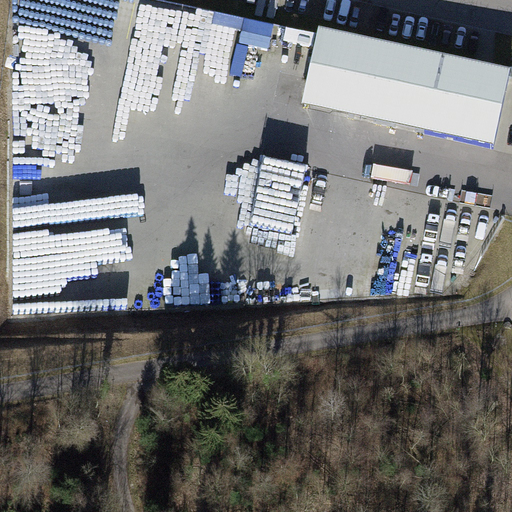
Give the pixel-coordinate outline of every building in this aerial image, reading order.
[(267,22),(262,48),(273,50),(278,24),(267,22)] [(495,152),(511,76),(316,36),(300,112),(450,143),(495,152)] [(57,235),(164,232),(163,195),(65,198),(64,180),(89,180),(88,156),(72,157),(72,144),(18,145),(20,215),(26,215),(26,226),(42,226),(43,250),(57,250),(57,235)] [(316,162),(268,161),(267,247),(315,248),(316,162)] [(26,250),(31,250),(30,241),(17,242),(19,273),(28,273),(26,250)]
